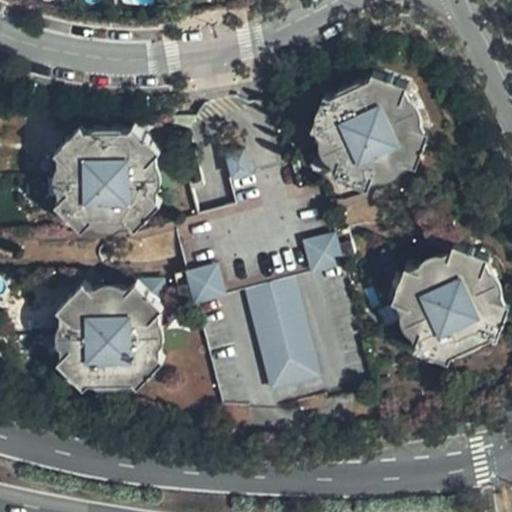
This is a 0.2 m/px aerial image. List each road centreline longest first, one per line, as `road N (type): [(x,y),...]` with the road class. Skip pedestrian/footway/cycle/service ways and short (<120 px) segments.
road 1 (secondary): [(511,459),(344,483),(176,476),(0,434)]
road 2 (residential): [(0,41),(125,65),(239,51),(351,0)]
